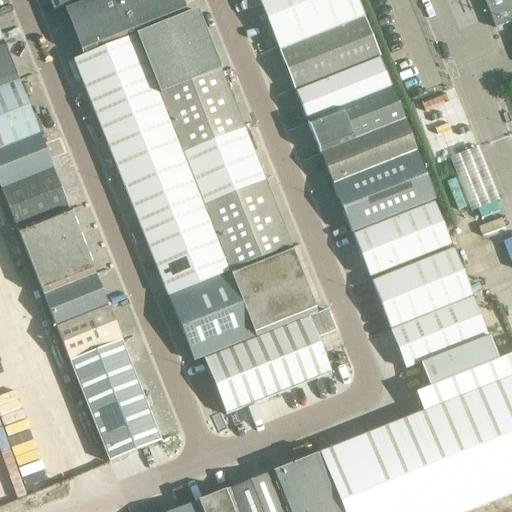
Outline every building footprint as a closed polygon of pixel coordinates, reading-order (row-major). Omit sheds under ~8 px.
[(78,0),(48,0),(53,10),(62,7),(78,0)] [(78,0),(62,7),(82,57),(134,36),(186,15),(180,0),(78,0)] [(364,18),(356,0),(261,0),(270,21),(266,22),(278,52),(364,18)] [(511,21),(511,0),(483,0),(494,28),(511,21)] [(158,95),(220,71),(196,11),(186,15),(134,36),(154,85),(158,95)] [(294,90),(379,57),(364,19),(345,26),(279,53),(294,90)] [(134,36),(82,57),(73,61),(92,109),(154,85),(134,36)] [(0,88),(18,82),(2,42),(0,42),(0,88)] [(373,97),(391,89),(379,59),(294,93),(307,123),(373,97)] [(183,157),(244,133),(220,71),(158,95),(183,157)] [(0,151),(39,135),(18,82),(0,88),(0,151)] [(92,109),(121,181),(183,157),(158,95),(154,85),(92,109)] [(404,120),(391,89),(373,97),(307,123),(320,155),(404,120)] [(404,120),(320,155),(331,184),(415,150),(404,120)] [(183,157),(202,206),(263,181),(244,133),(183,157)] [(0,188),(1,190),(52,169),(39,135),(0,151),(0,188)] [(332,187),(351,233),(435,200),(416,154),(332,187)] [(202,206),(183,157),(121,181),(141,230),(202,206)] [(69,210),(52,169),(1,190),(17,231),(69,210)] [(469,207),(458,178),(445,183),(456,212),(469,207)] [(290,247),(263,181),(202,206),(229,272),(290,247)] [(476,209),(480,219),(499,212),(495,203),(476,209)] [(369,277),(450,245),(434,204),(352,236),(369,277)] [(202,206),(141,230),(168,297),(229,272),(202,206)] [(69,210),(17,231),(43,297),(44,297),(95,275),(69,210)] [(316,312),(290,247),(229,272),(255,337),(316,312)] [(371,283),(389,329),(408,322),(472,296),(454,250),(371,283)] [(229,272),(168,297),(193,362),(255,337),(229,272)] [(108,308),(95,275),(44,297),(56,329),(108,308)] [(390,332),(405,369),(487,336),(472,299),(390,332)] [(108,308),(56,329),(69,363),(121,342),(108,308)] [(308,317),(255,338),(278,395),(331,373),(317,338),(333,331),(325,311),(308,317)] [(278,395),(255,338),(203,359),(226,416),(278,395)] [(430,388),(498,361),(489,338),(421,365),(430,388)] [(121,342),(69,363),(109,463),(161,442),(121,342)] [(511,355),(498,361),(430,388),(415,395),(422,413),(391,425),(320,454),(327,473),(342,511),(465,511),(511,493),(511,355)] [(269,474),(284,511),(342,511),(327,473),(320,454),(269,474)] [(54,464),(17,477),(22,491),(58,477),(54,464)] [(284,511),(269,474),(230,490),(238,511),(284,511)] [(194,504),(197,511),(237,511),(229,490),(194,504)]
